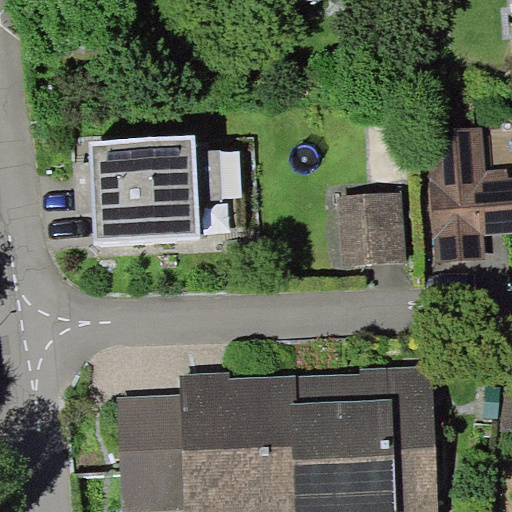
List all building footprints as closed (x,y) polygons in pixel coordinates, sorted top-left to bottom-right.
[(511,177),(508,178),(508,169),(485,170),(483,127),(427,130),(436,263),(485,260),(483,235),(511,232),(511,177)] [(195,135),(90,140),(94,241),(200,236),(198,200),(196,150),(195,135)] [(221,149),(196,150),(198,200),(222,199),(221,149)] [(405,193),(339,194),(341,263),(407,261),(405,193)] [(229,373),(180,374),(181,395),(185,509),(185,511),(438,511),(433,365),(360,368),(360,373),(230,378),(229,373)] [(499,431),(511,431),(511,391),(502,391),(499,431)] [(185,509),(181,395),(117,397),(121,511),(185,509)]
